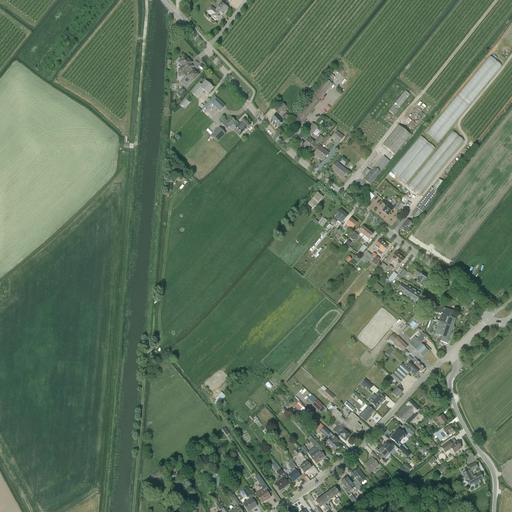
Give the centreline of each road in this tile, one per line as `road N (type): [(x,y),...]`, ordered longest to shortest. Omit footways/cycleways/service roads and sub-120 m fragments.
road 1 (tertiary): [(490,318),(292,154),(164,0)]
road 2 (track): [(132,511),(167,105)]
road 3 (unclassified): [(450,354),(338,466),(274,511)]
road 4 (unclassified): [(492,511),(493,472),(454,405),(448,383),(457,362),(450,354)]
road 5 (track): [(282,506),(214,402)]
